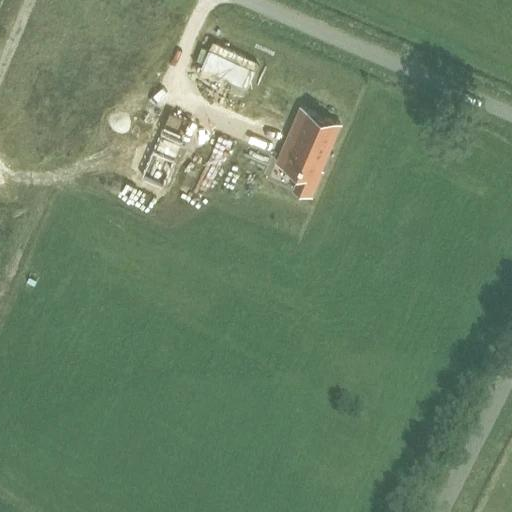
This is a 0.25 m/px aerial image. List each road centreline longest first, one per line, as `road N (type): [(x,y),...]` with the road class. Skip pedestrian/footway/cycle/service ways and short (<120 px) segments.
road 1 (unclassified): [(511,116),(246,0)]
road 2 (unclassified): [(438,511),(511,362)]
